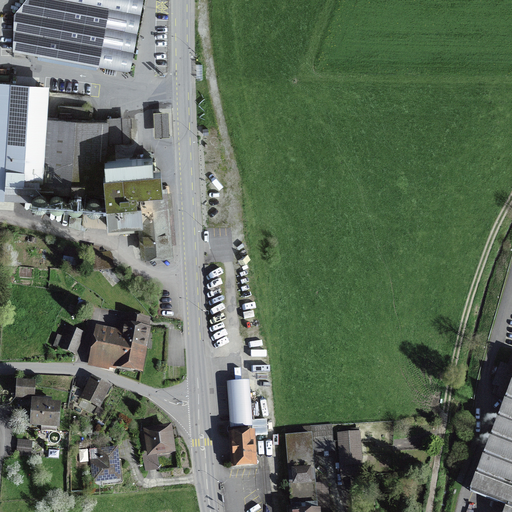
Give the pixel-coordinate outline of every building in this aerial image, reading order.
[(14,49),(117,68),(121,43),(129,0),(25,0),(15,14),(14,49)] [(151,156),(104,160),(105,152),(113,151),(113,143),(110,144),(105,144),(107,121),(92,120),(59,118),(46,117),(47,90),(12,88),(13,82),(0,81),(0,189),(85,195),(84,212),(105,213),(106,224),(142,221),(146,268),(169,266),(160,170),(153,171),(151,156)] [(59,118),(92,120),(93,107),(60,105),(59,118)] [(169,111),(154,112),(155,137),(171,136),(169,111)] [(105,144),(110,144),(113,143),(122,143),(121,117),(108,118),(108,121),(107,121),(105,144)] [(95,254),(96,269),(111,267),(109,253),(95,254)] [(123,338),(115,337),(116,332),(99,329),(96,345),(120,350),(121,344),(143,348),(148,319),(127,316),(123,338)] [(166,366),(167,328),(152,328),(151,365),(166,366)] [(81,335),(65,329),(62,336),(59,335),(55,346),(63,349),(64,347),(75,351),(81,335)] [(101,367),(109,368),(111,361),(140,366),(143,348),(121,344),(120,350),(96,345),(93,364),(101,367)] [(497,394),(506,397),(470,490),(507,505),(504,511),(511,511),(511,356),(507,368),(501,365),(493,384),(500,387),(497,394)] [(86,393),(83,398),(72,392),(71,401),(86,409),(89,405),(82,401),(83,398),(99,406),(109,388),(93,379),(88,389),(85,388),(83,392),(86,393)] [(36,384),(18,383),(17,397),(34,398),(36,384)] [(234,465),(254,464),(248,384),(228,386),(231,425),(228,427),(227,430),(228,434),(232,435),(234,465)] [(42,425),(42,423),(58,424),(59,405),(33,404),(32,425),(42,425)] [(127,429),(119,421),(114,426),(122,434),(127,429)] [(333,441),(331,425),(286,428),(292,511),(328,511),(326,483),(316,484),(313,452),(335,450),(334,440),(333,441)] [(171,439),(179,438),(175,428),(141,433),(145,455),(173,451),(171,439)] [(362,473),(359,432),(339,434),(342,475),(362,473)] [(32,442),(18,441),(16,455),(30,457),(32,442)] [(93,482),(101,481),(101,486),(115,485),(114,465),(118,464),(117,449),(92,451),(93,482)] [(352,491),(370,491),(370,476),(351,477),(352,491)]
